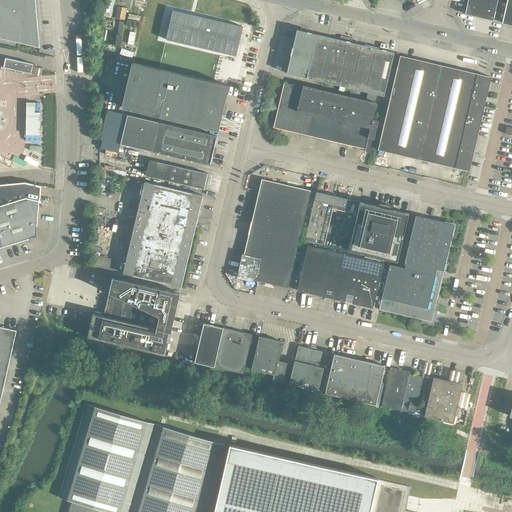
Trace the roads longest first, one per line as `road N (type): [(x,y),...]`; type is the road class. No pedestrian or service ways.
road 1 (unclassified): [(500,360),(219,292),(212,280),(241,143)]
road 2 (unclassified): [(64,0),(73,173),(65,243),(60,258),(0,279)]
road 3 (unclassified): [(511,210),(241,143)]
road 4 (unclassified): [(241,143),(271,0)]
road 5 (unclassified): [(436,29),(306,0)]
